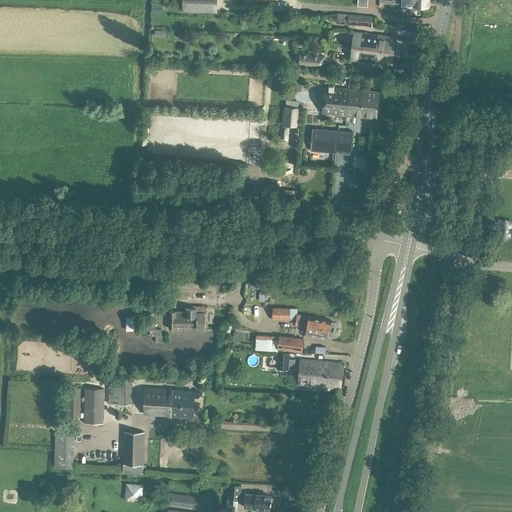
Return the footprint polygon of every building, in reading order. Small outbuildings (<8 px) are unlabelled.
[(183,0),(183,10),(216,11),(216,0),(183,0)] [(348,24),(348,15),(337,14),(337,23),(348,24)] [(348,15),(348,24),(372,26),(372,17),(348,15)] [(354,32),(352,46),(377,49),(377,47),(383,48),(382,55),(393,56),(395,37),(354,32)] [(377,47),(377,49),(352,46),(350,60),(392,65),(393,56),(382,55),(383,48),(377,47)] [(299,65),(325,68),(326,55),(300,52),(299,65)] [(348,115),(350,95),(348,95),(349,88),(326,86),(323,112),(348,115)] [(349,88),(348,95),(350,95),(348,115),(377,118),(379,92),(349,88)] [(286,107),(284,123),(297,125),(299,108),(286,107)] [(282,125),(280,139),(287,140),(289,126),(282,125)] [(313,129),(311,151),(336,153),(338,131),(313,129)] [(338,131),(336,153),(351,154),(353,133),(338,131)] [(349,208),(355,209),(356,209),(357,209),(358,210),(360,209),(361,208),(361,207),(363,207),(363,206),(363,205),(363,204),(362,204),(362,203),(361,202),(360,201),(359,201),(358,201),(358,202),(357,202),(349,202),(349,208)] [(192,308),(185,308),(185,312),(185,320),(205,320),(205,312),(205,306),(192,306),(192,308)] [(290,308),(273,308),(273,318),(289,319),(290,308)] [(185,312),(169,312),(169,329),(177,329),(177,327),(196,327),(196,329),(205,329),(205,320),(185,320),(185,312)] [(134,329),(141,329),(140,314),(133,315),(133,317),(126,317),(126,331),(134,330),(134,329)] [(306,333),(316,335),(318,326),(320,327),(321,319),(309,316),(297,314),(296,319),(295,324),(307,327),(306,333)] [(156,343),(160,343),(163,343),(163,335),(162,335),(162,329),(160,329),(156,329),(155,319),(142,321),(142,330),(150,330),(150,336),(156,336),(156,343)] [(318,326),(316,335),(328,337),(328,336),(333,337),(336,323),(331,322),(331,321),(321,319),(320,327),(318,326)] [(256,336),(255,349),(277,350),(277,337),(256,336)] [(304,339),(280,336),(278,348),(302,351),(304,339)] [(116,354),(118,342),(112,341),(110,353),(116,354)] [(279,352),(278,368),(288,369),(295,369),(295,360),(289,359),(289,353),(279,352)] [(300,360),(300,371),(342,377),(344,364),(300,360)] [(341,389),(342,377),(300,371),(299,385),(341,389)] [(167,375),(167,383),(176,384),(177,375),(167,375)] [(132,378),(109,379),(110,403),(132,403),(132,378)] [(81,388),(69,388),(68,417),(80,418),(81,388)] [(104,388),(85,388),(85,401),(85,423),(104,423),(104,388)] [(145,414),(193,418),(195,392),(147,388),(145,414)] [(123,464),(123,473),(143,473),(143,464),(145,432),(124,431),(123,464)] [(74,434),(57,434),(56,467),(74,467),(74,434)] [(229,485),(228,499),(240,500),(241,486),(229,485)] [(211,499),(173,494),(172,504),(210,509),(211,499)] [(271,496),(245,494),(244,508),(270,509),(271,496)]
